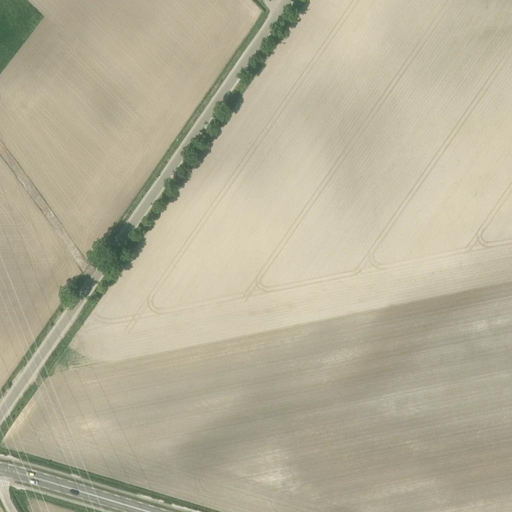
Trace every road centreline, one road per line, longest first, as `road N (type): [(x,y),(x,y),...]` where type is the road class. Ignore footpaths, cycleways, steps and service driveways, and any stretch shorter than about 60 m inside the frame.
road 1 (unclassified): [(0,414),(290,0)]
road 2 (primary): [(147,511),(2,470)]
